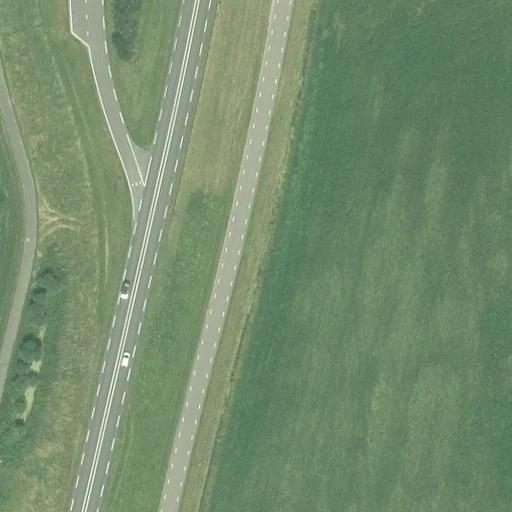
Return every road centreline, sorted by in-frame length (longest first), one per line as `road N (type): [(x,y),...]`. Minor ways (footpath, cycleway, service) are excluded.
road 1 (unclassified): [(167,511),(283,0)]
road 2 (primary): [(82,511),(195,0)]
